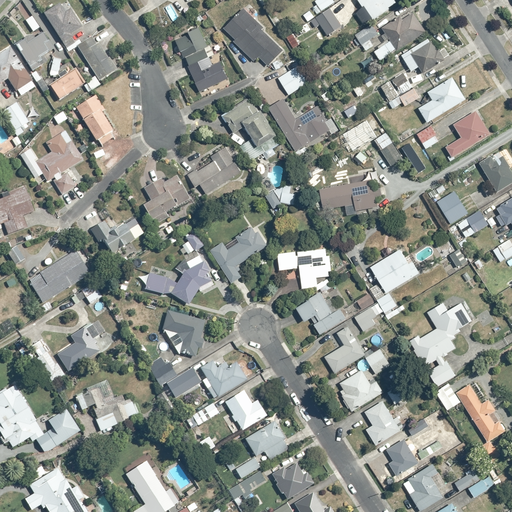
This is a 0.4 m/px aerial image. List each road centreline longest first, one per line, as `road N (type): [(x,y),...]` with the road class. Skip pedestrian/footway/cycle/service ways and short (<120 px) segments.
road 1 (residential): [(376,511),(257,325)]
road 2 (residential): [(162,128),(150,69),(103,0)]
